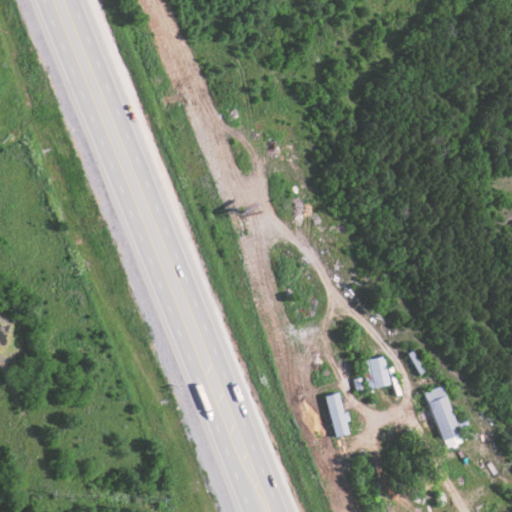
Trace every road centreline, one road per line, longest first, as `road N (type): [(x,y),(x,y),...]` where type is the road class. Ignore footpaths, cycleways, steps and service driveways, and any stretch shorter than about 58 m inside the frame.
road 1 (primary): [(39,0),(248,511)]
road 2 (primary): [(277,511),(68,0)]
